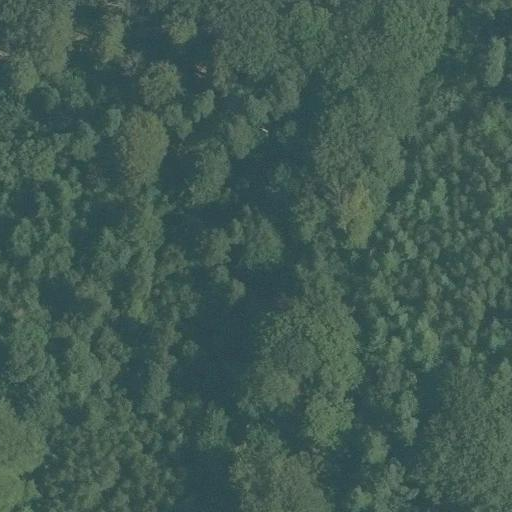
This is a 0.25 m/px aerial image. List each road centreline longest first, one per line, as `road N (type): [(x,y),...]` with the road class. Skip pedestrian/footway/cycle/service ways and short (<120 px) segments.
road 1 (unknown): [(435,0),(350,326),(361,396),(334,511)]
road 2 (track): [(329,93),(286,43),(246,23),(0,52)]
road 3 (track): [(247,424),(329,93)]
